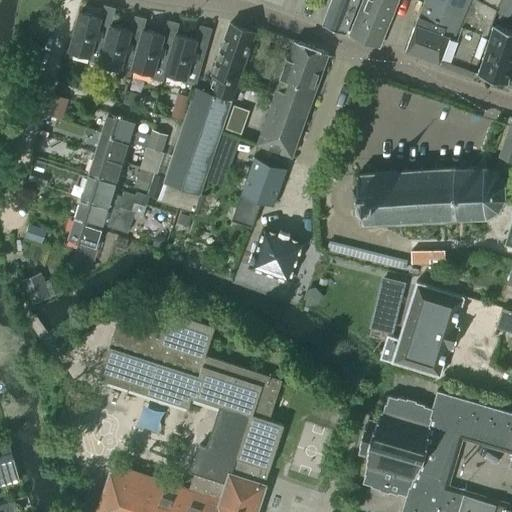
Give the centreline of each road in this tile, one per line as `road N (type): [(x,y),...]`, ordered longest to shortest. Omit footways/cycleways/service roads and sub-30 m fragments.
road 1 (residential): [(210,0),(511,102)]
road 2 (residential): [(71,0),(5,211)]
